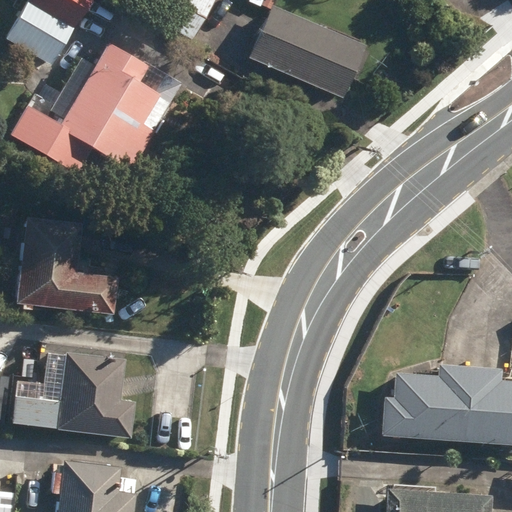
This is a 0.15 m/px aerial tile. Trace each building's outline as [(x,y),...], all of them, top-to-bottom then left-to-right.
[(30,0),(7,40),(52,66),(91,0),(30,0)] [(168,0),(156,22),(192,42),(216,0),(168,0)] [(239,61),(332,98),(352,48),(258,11),(239,61)] [(104,172),(119,181),(126,168),(132,172),(184,86),(151,67),(150,70),(111,46),(62,127),(30,107),(12,137),(77,176),(94,149),(111,159),(104,172)] [(34,307),(116,318),(121,281),(84,276),(84,273),(82,269),(78,269),(83,228),(29,221),(19,306),(24,306),(23,311),(33,313),(34,307)] [(12,424),(132,438),(136,404),(121,403),(126,359),(67,352),(67,355),(48,353),(45,384),(17,381),(12,424)] [(511,384),(502,384),(503,372),(441,367),(441,378),(396,374),(394,401),(387,401),(384,438),(511,447),(511,384)] [(0,423),(3,424),(9,378),(0,376),(0,423)] [(59,511),(135,511),(137,496),(131,495),(131,492),(120,490),(122,469),(65,463),(63,477),(56,476),(54,496),(61,496),(59,511)] [(491,511),(493,494),(388,489),(387,511),(491,511)]
